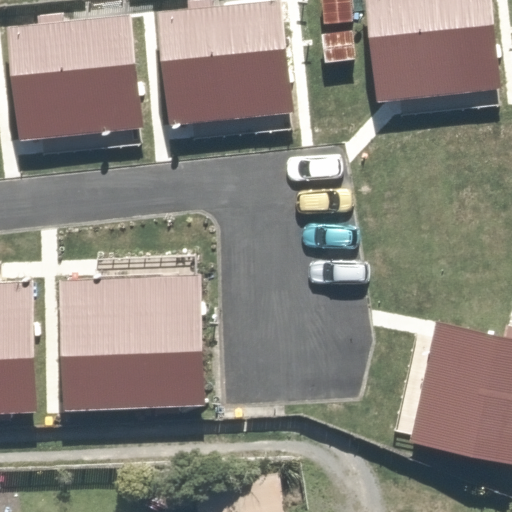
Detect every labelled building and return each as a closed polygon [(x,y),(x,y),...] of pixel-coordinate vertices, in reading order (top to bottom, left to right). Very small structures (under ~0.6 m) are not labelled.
[(283,0),(231,0),(162,8),(175,120),(296,106),(283,0)] [(497,0),(374,0),(386,98),(507,83),(497,0)] [(136,9),(15,24),(28,136),(149,122),(136,9)] [(210,277),(70,281),(73,405),(214,400),(210,277)] [(29,280),(0,280),(0,403),(33,403),(29,280)] [(511,322),(437,309),(413,445),(511,462),(511,322)] [(203,475),(203,511),(295,511),(295,473),(203,475)]
